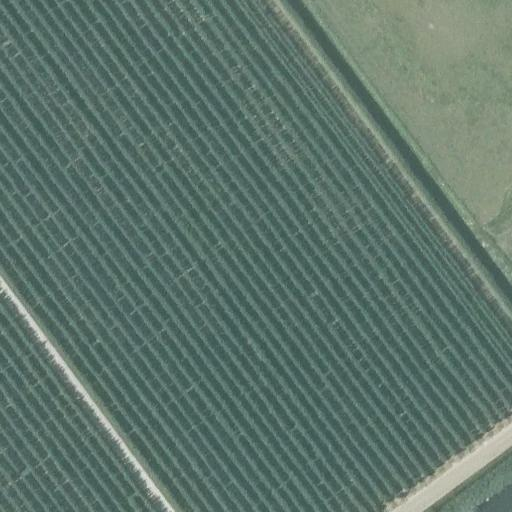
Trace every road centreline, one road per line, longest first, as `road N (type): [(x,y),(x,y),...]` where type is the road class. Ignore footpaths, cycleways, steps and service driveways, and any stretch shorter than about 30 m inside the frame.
road 1 (track): [(169,511),(0,283)]
road 2 (track): [(511,423),(388,511)]
